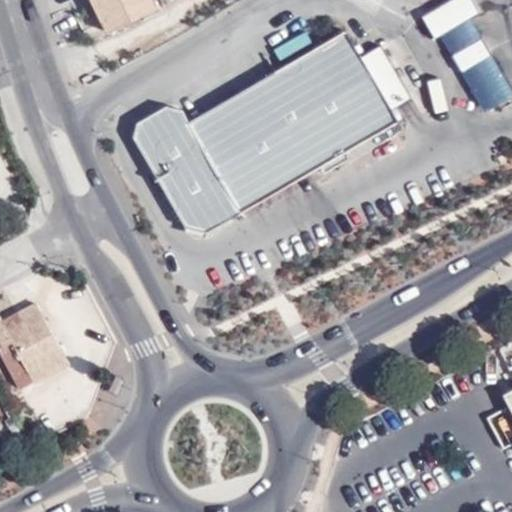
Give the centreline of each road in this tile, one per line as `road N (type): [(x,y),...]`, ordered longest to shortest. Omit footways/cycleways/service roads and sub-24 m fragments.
road 1 (secondary): [(511,242),(250,383)]
road 2 (secondary): [(286,438),(348,384),(511,292)]
road 3 (tertiary): [(0,3),(78,230)]
road 4 (tertiary): [(115,213),(28,0)]
road 5 (tertiary): [(217,374),(178,334),(115,213)]
road 6 (tertiary): [(78,230),(144,349),(158,400)]
road 7 (unknown): [(51,65),(128,43),(202,0)]
road 8 (secondary): [(142,434),(1,511)]
